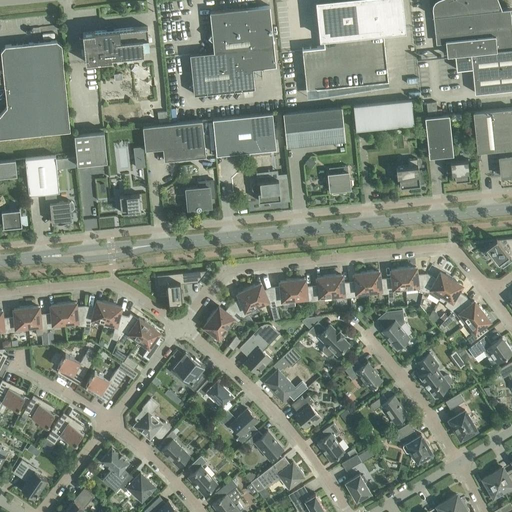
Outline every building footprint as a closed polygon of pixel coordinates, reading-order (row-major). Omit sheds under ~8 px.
[(316,0),(321,37),(323,36),(324,45),(384,39),(383,30),(404,28),(400,0),(316,0)] [(445,40),(447,54),(447,55),(471,52),(511,47),(511,38),(510,24),(511,24),(510,7),(500,8),(496,0),(436,0),(434,3),(434,6),(435,14),(432,14),(432,15),(435,15),(437,41),(445,40)] [(190,53),(194,93),(254,87),(252,67),(264,66),(276,65),(269,5),(210,11),(212,32),(208,36),(213,40),(214,51),(190,53)] [(150,48),(147,26),(114,29),(113,27),(116,26),(115,25),(113,26),(111,27),(109,27),(106,27),(104,26),(104,27),(107,27),(107,30),(83,32),(84,44),(81,44),(82,50),(84,50),(86,62),(112,59),(112,56),(144,53),(144,48),(150,48)] [(0,81),(4,81),(5,86),(5,85),(7,105),(0,113),(0,136),(70,129),(63,59),(62,43),(57,39),(5,45),(1,50),(3,70),(0,70),(0,81)] [(388,79),(384,39),(324,45),(302,47),(306,88),(388,79)] [(511,47),(471,52),(475,92),(511,88),(511,47)] [(356,129),(414,123),(411,99),(353,105),(356,129)] [(345,139),(341,106),(283,112),(287,145),(345,139)] [(511,148),(511,107),(473,111),(477,152),(499,150),(511,148)] [(272,112),(212,118),(216,154),(276,148),(272,112)] [(425,116),(429,156),(453,153),(449,114),(425,116)] [(202,119),(143,125),(145,149),(163,147),(204,143),(202,119)] [(77,163),(107,160),(104,130),(74,133),(77,163)] [(206,155),(204,143),(163,147),(164,159),(206,155)] [(143,146),(133,147),(135,166),(145,165),(143,146)] [(511,174),(511,148),(499,150),(501,176),(511,174)] [(56,154),(25,157),(29,194),(45,192),(56,191),(59,191),(56,154)] [(15,158),(0,160),(0,176),(17,175),(15,158)] [(408,165),(398,166),(396,166),(397,175),(395,175),(395,176),(399,175),(399,177),(400,186),(420,184),(420,183),(422,182),(423,183),(424,182),(421,170),(418,170),(417,158),(408,159),(408,165)] [(467,159),(446,161),(447,171),(451,170),(451,173),(454,173),(455,180),(470,178),(467,159)] [(348,171),(328,173),(330,189),(332,189),(332,193),(345,191),(345,188),(350,187),(350,185),(351,185),(351,179),(349,179),(348,171)] [(257,180),(257,181),(255,182),(253,183),(252,185),(252,187),(252,189),(254,191),(256,192),(258,192),(259,200),(281,198),(278,178),(257,180)] [(191,207),(196,207),(197,208),(198,209),(199,209),(201,208),(201,206),(211,205),(209,185),(186,188),(187,198),(190,200),(191,207)] [(72,220),(71,210),(73,210),(74,207),(74,202),(72,200),(70,200),(57,201),(56,191),(45,192),(46,208),(50,207),(52,222),(58,221),(58,222),(65,221),(65,220),(72,220)] [(129,214),(141,213),(139,193),(131,193),(131,192),(123,192),(124,194),(119,195),(121,212),(129,211),(129,214)] [(20,208),(1,210),(3,226),(2,226),(2,227),(22,225),(20,205),(19,205),(20,208)] [(511,236),(497,238),(496,237),(485,246),(486,246),(502,267),(511,259),(511,236)] [(410,265),(403,266),(405,287),(417,285),(418,290),(423,291),(427,275),(417,276),(416,267),(410,267),(410,265)] [(405,287),(403,266),(396,267),(397,269),(391,269),(392,279),(386,279),(387,293),(388,293),(389,299),(395,298),(394,292),(394,291),(396,291),(397,289),(397,288),(405,287)] [(197,270),(186,271),(153,275),(156,275),(157,285),(167,284),(169,302),(170,302),(169,299),(181,298),(181,301),(182,301),(180,281),(186,281),(186,282),(198,281),(208,269),(197,270)] [(373,269),(366,270),(368,291),(380,289),(381,294),(387,293),(386,279),(380,280),(379,270),(373,271),(373,269)] [(368,291),(366,270),(359,271),(360,272),(354,273),(355,283),(349,283),(350,297),(357,296),(356,292),(368,291)] [(442,294),(452,276),(446,273),(445,274),(440,271),(435,280),(427,275),(423,291),(429,292),(439,298),(442,294)] [(336,273),(329,274),(331,294),(343,293),(344,297),(350,297),(349,283),(343,284),(342,274),(336,275),(336,273)] [(331,294),(329,274),(322,275),(323,276),(317,277),(318,287),(312,287),(313,301),(324,299),(324,295),(331,294)] [(467,294),(459,289),(462,284),(457,281),(458,280),(452,276),(442,294),(448,298),(444,304),(452,311),(462,300),(467,294)] [(299,277),(292,278),(294,298),(306,297),(307,301),(313,301),(312,287),(306,288),(305,278),(299,279),(299,277)] [(294,298),(292,278),(285,278),(286,280),(280,281),(281,290),(273,291),(277,305),(283,304),(282,299),(294,298)] [(256,285),(255,283),(248,286),(257,305),(268,300),(271,307),(277,305),(273,291),(266,294),(261,283),(256,285)] [(257,305),(248,286),(242,289),(243,290),(237,293),(241,302),(233,305),(243,317),(247,314),(251,312),(250,308),(257,305)] [(104,321),(109,301),(103,299),(102,301),(97,300),(93,313),(85,311),(84,325),(91,326),(93,318),(104,321)] [(467,322),(483,309),(479,303),(478,304),(474,300),(466,306),(462,300),(452,311),(455,314),(456,315),(458,317),(460,317),(462,316),(467,322)] [(65,322),(63,301),(56,302),(56,304),(51,304),(52,314),(46,315),(47,328),(54,327),(53,323),(65,322)] [(70,301),(63,301),(65,322),(77,321),(78,325),(84,325),(85,311),(77,311),(76,302),(70,302),(70,301)] [(117,339),(120,335),(128,316),(119,314),(121,306),(116,305),(116,303),(109,301),(104,321),(116,324),(114,332),(112,337),(117,339)] [(28,326),(26,305),(19,306),(19,308),(14,308),(15,318),(9,319),(10,332),(21,331),(21,326),(28,326)] [(33,305),(26,305),(28,326),(36,325),(37,334),(44,333),(43,332),(48,331),(47,328),(46,315),(40,315),(39,306),(33,306),(33,305)] [(243,317),(233,305),(228,312),(219,305),(215,310),(214,309),(210,314),(226,327),(234,317),(238,321),(243,317)] [(0,328),(3,328),(4,333),(10,332),(9,319),(3,319),(2,309),(0,309),(0,328)] [(405,340),(409,337),(399,325),(404,321),(402,309),(386,311),(388,311),(389,324),(382,330),(396,347),(400,344),(401,345),(406,341),(405,340)] [(490,320),(486,315),(488,314),(483,309),(467,322),(472,328),(471,329),(471,332),(472,333),(467,337),(471,343),(486,331),(482,326),(490,320)] [(226,327),(210,314),(206,320),(207,321),(204,326),(219,337),(226,327)] [(136,321),(128,316),(120,335),(117,339),(122,342),(129,333),(139,340),(150,323),(145,319),(144,320),(139,317),(136,321)] [(346,349),(346,346),(349,342),(342,335),(344,334),(340,329),(338,331),(330,323),(325,328),(318,320),(308,330),(313,335),(316,333),(326,343),(322,346),(323,350),(328,355),(331,355),(335,352),(337,354),(340,351),(343,351),(346,349)] [(260,347),(277,329),(272,325),(270,323),(268,322),(266,322),(263,323),(262,324),(261,324),(239,347),(249,357),(245,362),(256,372),(266,363),(267,363),(271,359),(270,358),(271,357),(260,347)] [(156,327),(150,323),(139,340),(149,346),(143,355),(149,359),(163,338),(157,335),(160,331),(155,328),(156,327)] [(241,338),(236,334),(228,345),(233,349),(241,338)] [(468,348),(472,353),(474,357),(484,350),(488,356),(492,354),(497,362),(511,351),(502,336),(491,344),(484,335),(468,348)] [(293,345),(277,361),(284,368),(289,363),(292,365),(302,355),(293,345)] [(177,348),(172,354),(178,359),(183,353),(177,348)] [(178,359),(173,366),(182,374),(179,377),(194,389),(206,375),(201,371),(205,367),(199,363),(200,362),(195,358),(185,351),(183,353),(178,359)] [(81,380),(95,357),(86,352),(80,361),(65,352),(65,354),(64,353),(62,356),(63,356),(58,366),(60,367),(57,371),(67,377),(70,373),(81,380)] [(445,374),(442,376),(435,366),(438,364),(429,352),(416,362),(424,372),(419,376),(435,396),(449,385),(449,384),(451,382),(452,380),(451,377),(449,374),(447,374),(445,374)] [(134,368),(138,362),(127,355),(123,361),(134,368)] [(370,388),(382,379),(367,360),(361,365),(357,360),(345,369),(352,379),(359,373),(370,388)] [(502,377),(510,372),(511,370),(511,360),(498,369),(502,377)] [(109,398),(126,372),(118,366),(109,380),(95,370),(94,371),(93,371),(91,373),(92,374),(86,383),(88,384),(85,388),(95,395),(98,391),(109,398)] [(293,379),(290,382),(278,369),(265,381),(283,400),(296,388),(295,387),(298,385),(298,382),(295,379),(293,379)] [(222,406),(234,394),(217,378),(213,382),(208,377),(197,389),(202,394),(206,391),(222,406)] [(25,389),(14,384),(12,389),(0,382),(0,405),(2,401),(18,409),(18,407),(19,408),(21,405),(20,405),(24,395),(22,394),(25,389)] [(450,408),(464,400),(460,392),(445,400),(450,408)] [(298,412),(295,414),(298,418),(298,420),(300,423),(302,423),(305,427),(312,421),(315,424),(322,418),(309,403),(313,400),(308,394),(304,398),(301,395),(291,403),(298,412)] [(395,423),(408,414),(394,394),(387,399),(383,394),(370,403),(374,409),(381,404),(395,423)] [(160,439),(171,426),(166,421),(163,421),(161,423),(150,413),(159,403),(151,396),(142,406),(142,408),(135,417),(135,419),(137,421),(134,424),(134,426),(138,430),(140,429),(150,438),(154,433),(160,439)] [(49,421),(54,412),(52,411),(55,406),(45,400),(42,405),(31,398),(23,411),(47,425),(48,424),(50,422),(49,421)] [(231,413),(222,421),(227,427),(231,423),(241,434),(257,418),(247,408),(236,418),(231,413)] [(465,409),(449,418),(461,438),(464,436),(465,437),(469,435),(468,433),(476,428),(465,409)] [(84,425),(74,419),(71,423),(60,416),(46,437),(54,443),(60,434),(74,444),(75,442),(76,443),(78,441),(77,440),(83,431),(81,430),(84,425)] [(334,436),(340,431),(333,421),(322,430),(326,435),(317,442),(331,460),(344,450),(334,436)] [(255,441),(270,459),(274,463),(282,456),(278,452),(283,448),(268,430),(262,434),(258,429),(247,439),(252,444),(255,441)] [(417,435),(414,429),(403,436),(407,442),(403,444),(403,446),(406,451),(408,452),(411,450),(417,461),(421,459),(424,460),(428,457),(429,455),(428,454),(432,452),(421,433),(417,435)] [(172,430),(162,440),(166,444),(162,449),(179,465),(189,455),(173,438),(177,434),(172,430)] [(105,476),(115,484),(117,487),(119,485),(130,473),(123,468),(129,461),(111,446),(101,460),(111,468),(105,476)] [(361,460),(357,453),(341,462),(346,470),(361,460)] [(193,471),(188,475),(204,493),(216,482),(201,465),(206,460),(201,454),(188,466),(193,471)] [(282,456),(274,463),(256,476),(264,487),(283,476),(291,486),(304,476),(303,475),(304,473),(301,469),(299,469),(293,461),(290,463),(284,455),(282,456)] [(27,480),(22,488),(25,491),(25,492),(30,495),(30,494),(34,497),(36,493),(37,494),(38,492),(38,491),(47,478),(40,473),(41,472),(22,458),(13,471),(27,480)] [(502,466),(493,472),(503,489),(511,483),(511,471),(507,474),(502,466)] [(130,473),(119,485),(125,491),(128,487),(142,500),(156,486),(140,471),(135,478),(130,473)] [(491,497),(503,489),(493,472),(483,478),(489,487),(486,489),(491,497)] [(359,473),(346,481),(356,499),(360,497),(361,499),(367,495),(366,494),(370,491),(364,481),(366,479),(363,474),(361,475),(359,473)] [(238,500),(234,503),(226,493),(237,485),(232,478),(216,490),(221,496),(212,503),(219,511),(238,511),(244,508),(238,500)] [(288,493),(299,511),(308,507),(311,511),(326,511),(315,492),(310,495),(304,484),(288,493)] [(83,487),(62,511),(88,511),(83,508),(94,496),(83,487)] [(457,493),(447,499),(454,511),(464,511),(469,509),(465,501),(462,503),(457,493)] [(176,511),(178,511),(168,499),(164,503),(158,497),(160,495),(159,495),(144,510),(145,511),(176,511)] [(454,511),(447,499),(437,505),(441,511),(454,511)] [(501,511),(503,511),(511,507),(511,504),(510,501),(499,508),(501,511)]
